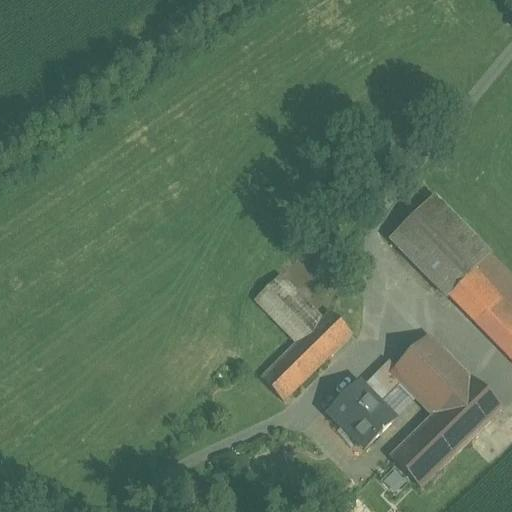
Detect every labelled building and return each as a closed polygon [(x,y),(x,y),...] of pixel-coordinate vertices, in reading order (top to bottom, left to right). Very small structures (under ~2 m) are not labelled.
[(435,199),(392,241),(448,299),(488,260),(492,257),(435,199)] [(511,284),(488,260),(449,299),(511,363),(511,284)] [(322,322),(280,279),(257,301),(299,344),(262,381),(285,404),(353,336),(331,313),(322,322)] [(360,315),(359,338),(380,339),(381,316),(360,315)] [(473,381),(430,338),(396,371),(391,375),(401,385),(434,418),(392,460),(422,491),(503,411),(473,381)] [(390,365),(364,391),(361,387),(330,416),(365,452),(396,422),(380,406),(401,385),(391,375),(396,371),(390,365)] [(187,511),(189,507),(174,503),(171,511),(187,511)]
